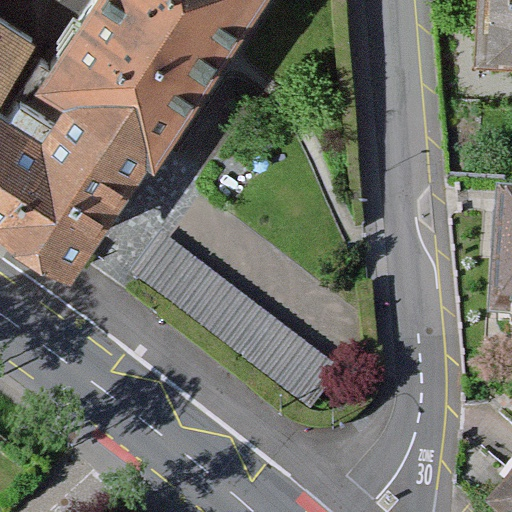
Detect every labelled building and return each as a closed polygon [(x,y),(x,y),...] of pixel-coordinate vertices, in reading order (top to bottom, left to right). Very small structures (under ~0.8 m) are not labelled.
[(49,0),(40,14),(0,73),(0,184),(75,235),(233,0),(49,0)] [(0,0),(0,73),(40,14),(19,0),(0,0)] [(511,0),(488,0),(488,36),(511,36),(511,0)] [(511,181),(492,181),(489,291),(511,291),(511,181)] [(161,223),(129,265),(308,399),(340,357),(161,223)] [(511,511),(511,455),(484,485),(511,511)]
